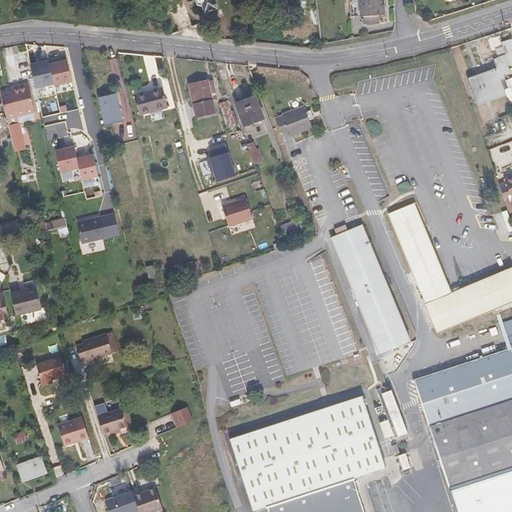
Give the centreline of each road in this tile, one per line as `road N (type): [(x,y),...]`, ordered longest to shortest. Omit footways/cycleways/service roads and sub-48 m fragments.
road 1 (tertiary): [(0,36),(45,32),(317,61),(404,43)]
road 2 (unknown): [(64,488),(28,373)]
